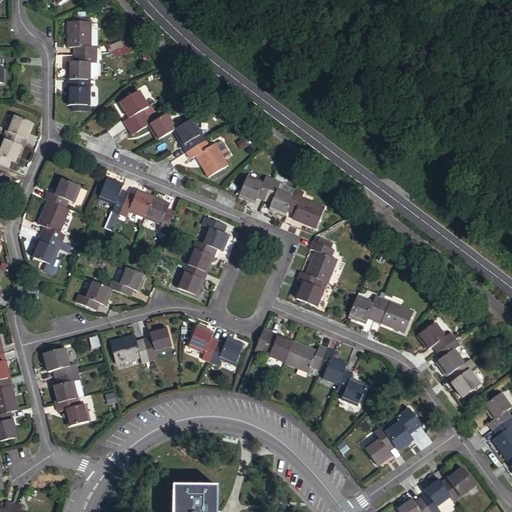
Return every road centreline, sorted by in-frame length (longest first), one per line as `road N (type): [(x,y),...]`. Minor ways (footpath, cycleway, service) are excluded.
road 1 (tertiary): [(511,287),(213,61),(147,0)]
road 2 (unclassified): [(344,511),(278,439),(222,416),(156,429),(104,473)]
road 3 (residential): [(264,303),(393,357),(457,433)]
road 4 (residential): [(48,138),(8,217),(24,285),(12,311),(20,343)]
road 5 (residential): [(48,138),(250,222)]
road 6 (residential): [(20,343),(173,300),(213,317)]
road 7 (residential): [(19,0),(19,17),(46,52),(48,138)]
road 8 (residential): [(457,433),(348,511)]
